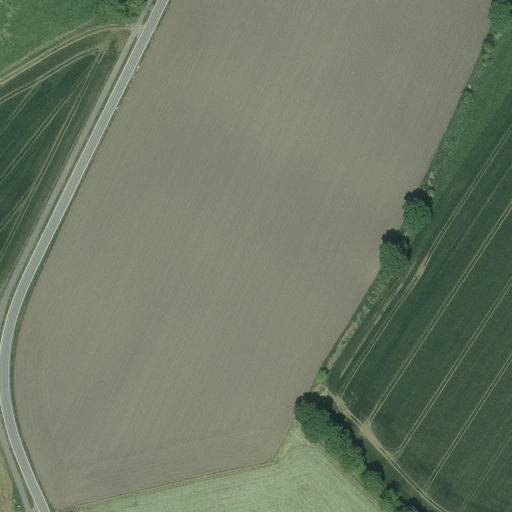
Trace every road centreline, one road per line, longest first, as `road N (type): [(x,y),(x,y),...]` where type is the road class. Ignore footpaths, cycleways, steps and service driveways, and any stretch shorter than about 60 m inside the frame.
road 1 (secondary): [(43,511),(6,415),(6,336),(162,0)]
road 2 (track): [(0,82),(110,23),(148,29)]
